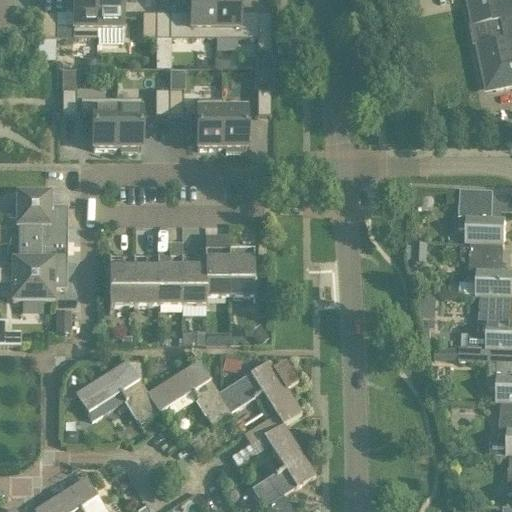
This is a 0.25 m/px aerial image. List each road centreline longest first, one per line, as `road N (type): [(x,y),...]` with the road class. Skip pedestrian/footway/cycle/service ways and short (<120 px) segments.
road 1 (residential): [(90,217),(247,216),(246,178),(91,176),(91,194)]
road 2 (tertiary): [(355,511),(339,174)]
road 3 (residential): [(49,464),(48,375),(82,349),(90,217)]
road 4 (tertiary): [(339,174),(316,0)]
road 5 (residential): [(511,170),(339,174)]
road 6 (residential): [(49,464),(105,455),(191,465),(198,479)]
